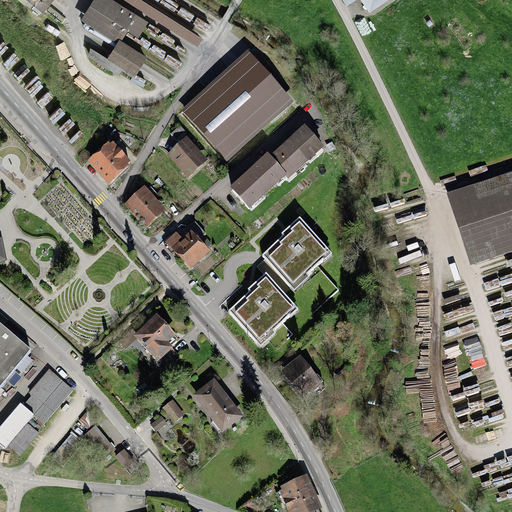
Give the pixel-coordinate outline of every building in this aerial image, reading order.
[(50,0),(22,0),(40,13),(50,0)] [(146,21),(114,0),(96,0),(84,19),(119,41),(128,28),(138,34),(146,21)] [(146,57),(121,41),(110,57),(136,74),(146,57)] [(190,113),(226,155),(284,104),(248,63),(190,113)] [(176,140),(185,133),(181,127),(171,135),(176,140)] [(252,172),(247,177),(248,178),(233,191),(249,209),(284,177),(286,180),(322,149),(306,131),(291,145),(290,144),(284,149),(285,150),(271,162),(269,159),(253,173),(252,172)] [(114,144),(124,156),(130,151),(120,139),(114,144)] [(187,144),(173,157),(188,174),(202,162),(187,144)] [(113,145),(92,164),(109,183),(130,164),(113,145)] [(511,178),(453,198),(474,262),(511,249),(511,178)] [(129,206),(146,225),(161,211),(144,193),(129,206)] [(283,238),(263,257),(265,260),(290,288),(306,274),(308,276),(323,262),(320,258),(326,252),(327,253),(328,252),(300,220),(282,236),(283,238)] [(207,253),(198,242),(206,235),(195,223),(185,228),(181,226),(162,243),(172,254),(175,252),(190,269),(207,253)] [(257,343),(272,330),(274,332),(290,317),(287,314),(295,307),(266,276),(248,292),(250,294),(229,312),(257,343)] [(127,348),(138,337),(168,370),(179,359),(170,349),(177,342),(156,320),(138,337),(132,331),(121,341),(127,348)] [(0,389),(6,382),(10,386),(19,375),(15,372),(31,352),(0,326),(0,389)] [(307,359),(302,363),(299,359),(288,368),(285,363),(278,368),(282,373),(280,374),(303,403),(322,389),(309,371),(314,367),(307,359)] [(44,424),(73,391),(52,373),(23,407),(34,416),(44,424)] [(203,406),(223,430),(240,417),(220,392),(203,406)] [(171,402),(164,408),(175,422),(183,417),(171,402)] [(0,445),(5,449),(34,416),(23,407),(20,404),(0,428),(0,445)] [(89,429),(98,419),(88,411),(79,421),(89,429)] [(166,424),(161,418),(151,425),(156,432),(166,424)] [(28,424),(9,446),(20,456),(39,434),(28,424)] [(115,449),(96,426),(85,435),(104,458),(115,449)] [(71,435),(52,457),(63,467),(82,444),(71,435)] [(124,451),(116,458),(126,469),(134,463),(124,451)] [(307,511),(319,507),(306,480),(276,494),(284,511),(307,511)]
